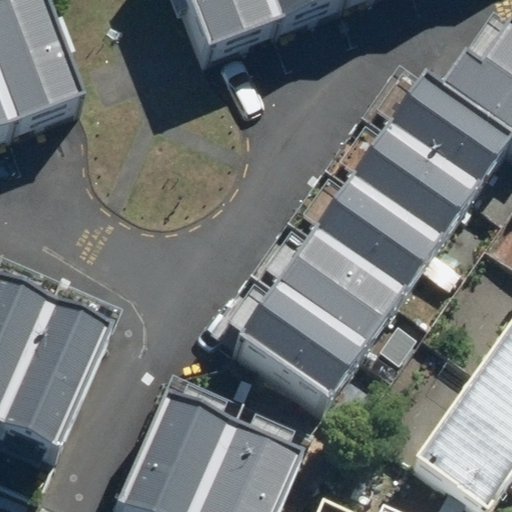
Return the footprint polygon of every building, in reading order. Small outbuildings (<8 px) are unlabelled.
[(72,0),(10,0),(0,4),(0,134),(110,91),(72,0)] [(187,0),(212,60),(359,0),(187,0)] [(451,67),(264,334),(353,395),(511,166),(511,47),(504,59),(490,50),(469,79),(451,67)] [(134,321),(0,262),(0,411),(79,446),(134,321)] [(511,336),(426,456),(500,509),(511,492),(511,336)] [(295,511),(324,449),(185,387),(134,499),(163,511),(295,511)] [(389,511),(369,511),(340,499),(333,511),(406,511),(393,506),(389,511)]
